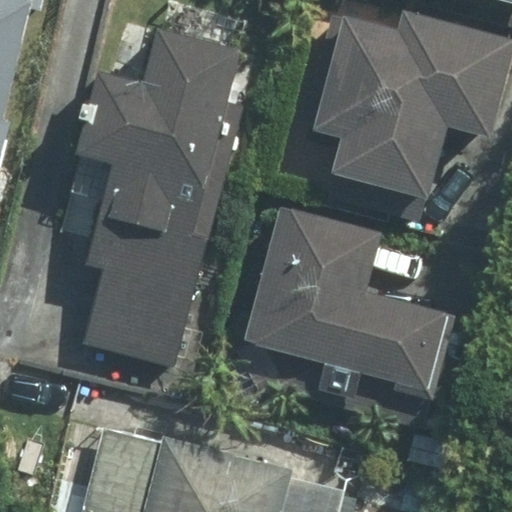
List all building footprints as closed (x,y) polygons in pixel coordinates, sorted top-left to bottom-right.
[(0,0),(0,140),(3,128),(0,126),(0,120),(31,13),(40,16),(44,0),(0,0)] [(511,0),(464,0),(511,13),(511,0)] [(393,37),(333,19),(299,135),(336,145),(326,183),(421,211),(443,134),(485,146),(511,52),(511,51),(399,18),(393,37)] [(237,59),(155,38),(141,90),(95,77),(73,164),(106,173),(81,268),(99,273),(79,347),(175,373),(209,243),(190,237),(237,59)] [(240,350),(425,397),(446,318),(364,297),(379,238),(274,212),(240,350)] [(281,511),(292,471),(164,438),(145,511),(281,511)]
